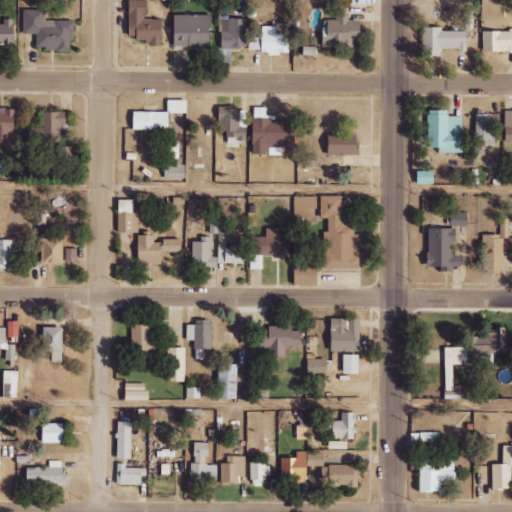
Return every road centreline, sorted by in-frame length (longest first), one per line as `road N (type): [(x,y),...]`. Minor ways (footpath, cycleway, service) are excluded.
road 1 (residential): [(511,84),(0,80)]
road 2 (residential): [(391,511),(394,0)]
road 3 (residential): [(511,297),(0,295)]
road 4 (residential): [(101,511),(103,0)]
road 5 (residential): [(0,511),(391,511)]
